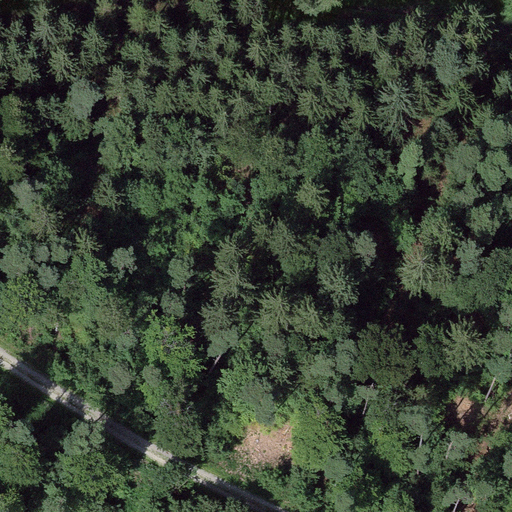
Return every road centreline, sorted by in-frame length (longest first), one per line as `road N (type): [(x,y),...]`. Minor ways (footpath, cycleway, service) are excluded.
road 1 (track): [(0,33),(215,29),(511,72)]
road 2 (track): [(265,511),(135,444),(0,358)]
